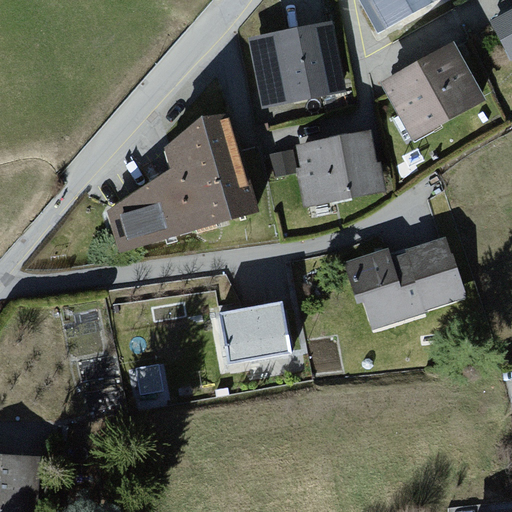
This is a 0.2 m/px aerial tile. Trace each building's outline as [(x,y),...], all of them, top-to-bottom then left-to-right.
[(440,0),(362,0),(381,33),(440,0)] [(511,12),(492,25),(511,60),(511,12)] [(335,27),(250,42),(263,114),(348,98),(335,27)] [(454,45),(381,86),(413,144),(486,102),(454,45)] [(258,217),(232,117),(164,152),(171,174),(110,217),(122,258),(258,217)] [(375,135),(293,149),(304,212),(386,198),(375,135)] [(290,156),(267,161),(271,181),(294,176),(290,156)] [(391,248),(345,263),(360,307),(366,305),(376,332),(469,300),(447,238),(393,256),(391,248)] [(284,303),(220,315),(230,370),(294,359),(284,303)] [(142,402),(171,399),(167,363),(137,367),(142,402)] [(34,511),(39,462),(0,458),(0,511),(34,511)]
